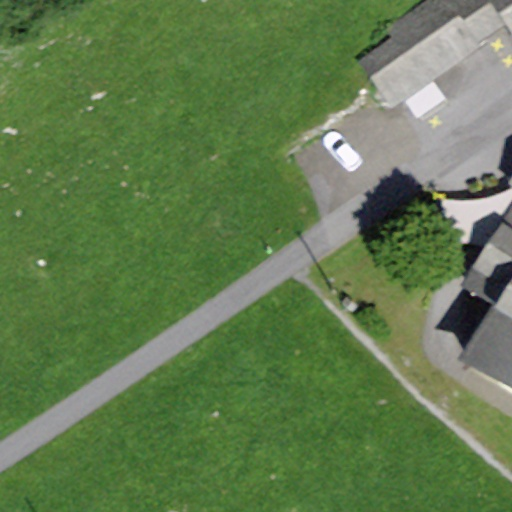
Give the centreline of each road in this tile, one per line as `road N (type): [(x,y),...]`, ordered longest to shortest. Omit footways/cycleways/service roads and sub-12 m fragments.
road 1 (track): [(0,459),(293,257)]
road 2 (unclassified): [(293,257),(511,112)]
